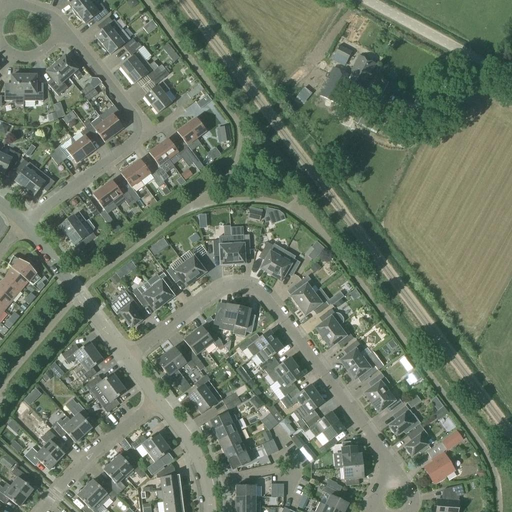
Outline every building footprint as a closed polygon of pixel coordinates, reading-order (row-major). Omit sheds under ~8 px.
[(75,16),(76,15),(90,4),(94,0),(75,0),(69,5),(72,10),(71,11),(74,16),(75,16)] [(90,4),(76,15),(75,16),(75,17),(80,21),(81,20),(84,25),(92,18),(96,23),(107,14),(100,5),(94,9),(90,4)] [(100,48),(102,46),(115,35),(121,30),(113,21),(112,23),(108,18),(98,25),(102,30),(94,37),(98,41),(97,42),(99,47),(100,48)] [(115,35),(102,46),(100,48),(101,48),(105,52),(106,51),(110,56),(129,40),(121,30),(115,35)] [(123,47),(126,52),(136,44),(132,40),(123,47)] [(137,43),(136,44),(126,52),(130,57),(141,48),(137,43)] [(332,60),(344,66),(351,52),(339,46),(332,60)] [(126,76),(140,65),(144,62),(137,53),(119,68),(126,76)] [(347,80),(372,92),(379,78),(370,74),(375,64),(359,55),(347,80)] [(55,64),(67,79),(72,74),(77,80),(81,76),(64,56),(55,64)] [(144,62),(140,65),(126,76),(133,85),(151,70),(153,72),(146,77),(150,81),(164,70),(160,65),(157,68),(153,63),(149,67),(144,62)] [(67,79),(55,64),(46,73),(53,81),(48,85),(57,97),(67,88),(62,83),(67,79)] [(168,75),(167,74),(164,70),(150,81),(154,86),(168,75)] [(23,95),(23,76),(11,76),(11,87),(4,87),(4,102),(13,102),(17,106),(23,106),(23,102),(23,95)] [(23,95),(23,102),(42,102),(42,87),(35,87),(35,76),(23,76),(23,95)] [(320,95),(337,104),(345,89),(327,79),(320,95)] [(393,86),(383,81),(375,94),(386,100),(393,86)] [(143,97),(150,106),(164,95),(168,91),(162,83),(143,97)] [(199,98),(206,92),(200,84),(186,95),(190,100),(197,94),(199,98)] [(80,92),(83,97),(93,89),(90,85),(80,92)] [(93,89),(83,97),(87,102),(97,94),(93,89)] [(310,94),(303,89),(296,98),(302,103),(310,94)] [(164,95),(150,106),(157,115),(171,104),(164,95)] [(200,109),(211,101),(207,95),(195,104),(200,109)] [(352,101),(347,113),(338,130),(338,131),(369,146),(383,117),(352,101)] [(103,122),(103,123),(113,136),(123,129),(116,121),(121,118),(114,108),(100,119),(103,122)] [(75,118),(71,113),(62,120),(66,126),(75,118)] [(47,117),(49,123),(57,120),(55,114),(47,117)] [(185,125),(196,139),(205,132),(195,118),(185,125)] [(113,136),(103,123),(103,122),(100,119),(91,126),(88,122),(83,126),(86,129),(93,139),(98,135),(104,143),(113,136)] [(337,128),(340,122),(333,119),(330,125),(337,128)] [(185,125),(176,132),(187,146),(196,139),(185,125)] [(75,143),(85,158),(94,151),(88,142),(93,139),(86,129),(81,133),(84,137),(75,143)] [(222,146),(230,144),(228,130),(220,132),(222,146)] [(157,146),(169,162),(170,162),(168,160),(177,153),(167,139),(157,146)] [(85,158),(75,143),(65,151),(76,165),(85,158)] [(211,158),(218,152),(213,145),(206,151),(211,158)] [(148,153),(160,169),(161,169),(169,162),(157,146),(148,153)] [(53,151),(62,162),(67,159),(58,147),(53,151)] [(188,148),(183,152),(192,163),(197,160),(188,148)] [(0,154),(0,153),(0,173),(3,175),(8,166),(13,168),(20,155),(9,150),(6,157),(0,154)] [(62,162),(53,151),(54,153),(50,156),(57,166),(62,162)] [(192,163),(183,152),(179,155),(179,156),(187,167),(192,163)] [(34,176),(38,171),(25,160),(24,161),(23,161),(15,170),(20,174),(14,182),(23,189),(34,176)] [(129,167),(140,181),(149,174),(139,160),(129,167)] [(197,160),(192,163),(198,171),(203,168),(197,160)] [(129,167),(120,174),(131,188),(140,181),(129,167)] [(34,176),(23,189),(33,197),(40,188),(46,192),(54,183),(38,171),(34,176)] [(181,177),(184,181),(191,176),(188,172),(181,177)] [(162,182),(155,173),(150,177),(158,188),(164,184),(162,182)] [(112,202),(121,195),(111,181),(101,188),(112,202)] [(112,202),(101,188),(92,195),(103,209),(112,202)] [(132,190),(127,194),(134,203),(139,199),(132,190)] [(134,203),(127,194),(123,197),(121,198),(129,207),(134,203)] [(93,217),(98,213),(89,203),(85,206),(93,217)] [(247,218),(259,221),(261,213),(249,210),(247,218)] [(99,214),(106,224),(111,220),(104,211),(99,214)] [(59,227),(66,236),(80,226),(73,216),(59,227)] [(87,236),(80,226),(66,236),(73,246),(82,240),(85,245),(95,238),(91,233),(87,236)] [(188,239),(192,245),(199,239),(195,233),(188,239)] [(231,245),(232,265),(244,265),(243,253),(249,252),(248,235),(230,236),(231,245)] [(231,245),(230,236),(218,237),(218,241),(212,241),(213,254),(219,254),(219,266),(232,265),(231,245)] [(158,243),(163,250),(168,246),(163,240),(158,243)] [(259,269),(270,276),(280,258),(284,251),(273,245),(272,246),(266,243),(259,256),(265,259),(259,269)] [(311,248),(314,250),(319,255),(320,256),(325,251),(316,243),(311,248)] [(183,264),(195,280),(205,273),(198,264),(203,260),(195,250),(190,253),(193,257),(183,264)] [(280,258),(270,276),(280,282),(286,272),(292,275),(299,263),(293,260),(294,258),(284,251),(280,258)] [(7,266),(10,268),(19,276),(30,263),(27,260),(24,263),(12,256),(12,258),(9,256),(5,263),(8,265),(7,266)] [(30,263),(19,276),(27,282),(32,286),(40,279),(31,269),(34,266),(30,263)] [(315,263),(309,269),(314,274),(320,268),(315,263)] [(195,280),(183,264),(173,272),(170,268),(165,272),(173,282),(178,278),(185,288),(195,280)] [(10,268),(4,279),(19,292),(27,282),(19,276),(10,268)] [(151,289),(163,304),(173,297),(166,288),(171,284),(163,274),(158,277),(161,281),(151,289)] [(109,280),(113,286),(119,281),(115,276),(109,280)] [(290,297),(297,306),(313,294),(310,290),(314,286),(307,276),(296,285),(299,289),(290,297)] [(0,282),(0,292),(11,302),(19,292),(4,279),(0,282)] [(163,304),(151,289),(147,283),(142,286),(132,292),(133,293),(132,294),(141,306),(146,302),(153,312),(163,304)] [(0,308),(3,311),(11,302),(0,292),(0,308)] [(313,294),(297,306),(305,316),(314,309),(318,314),(328,306),(324,301),(320,304),(313,294)] [(112,308),(116,315),(119,313),(125,322),(126,324),(126,325),(128,327),(129,327),(131,329),(141,321),(134,312),(138,308),(129,296),(120,304),(119,303),(115,303),(113,305),(112,308)] [(331,306),(338,301),(334,296),(327,301),(331,306)] [(28,306),(31,302),(27,298),(23,303),(28,306)] [(234,327),(238,307),(226,305),(225,310),(219,309),(216,321),(213,321),(211,330),(220,331),(222,324),(234,327)] [(238,307),(234,327),(232,336),(244,338),(245,334),(251,335),(252,329),(255,316),(249,315),(250,310),(238,307)] [(314,329),(322,339),(338,327),(342,324),(344,322),(344,321),(344,320),(344,319),(343,318),(343,317),(342,316),(341,315),(340,315),(338,314),(337,314),(336,314),(334,314),(330,309),(320,317),(324,322),(314,329)] [(338,327),(322,339),(329,349),(339,342),(342,346),(353,339),(349,334),(342,324),(338,327)] [(192,334),(204,350),(212,343),(217,349),(222,346),(214,335),(210,339),(200,327),(192,334)] [(252,357),(259,352),(275,340),(269,331),(256,340),(253,336),(239,346),(243,351),(246,349),(252,357)] [(192,352),(187,356),(195,366),(200,363),(195,356),(204,350),(192,334),(183,341),(192,352)] [(275,340),(259,352),(266,361),(258,367),(262,372),(263,370),(274,362),(270,358),(282,349),(275,340)] [(339,362),(346,371),(362,359),(359,355),(363,351),(356,341),(345,350),(348,354),(339,362)] [(79,364),(95,352),(94,349),(94,345),(90,345),(89,343),(77,352),(73,347),(61,356),(68,365),(76,359),(79,364)] [(164,355),(177,371),(185,364),(190,370),(195,366),(187,356),(182,360),(173,348),(164,355)] [(95,352),(79,364),(83,369),(75,375),(82,384),(94,375),(90,370),(102,361),(101,359),(101,355),(97,354),(95,352)] [(400,354),(395,357),(404,370),(409,366),(400,354)] [(173,377),(177,383),(183,379),(177,371),(164,355),(156,362),(170,380),(173,377)] [(263,370),(274,384),(275,383),(296,367),(289,358),(277,367),(274,362),(263,370)] [(362,359),(346,371),(354,381),(363,374),(367,379),(377,371),(373,366),(369,369),(362,359)] [(52,364),(48,368),(49,370),(52,373),(56,369),(52,364)] [(277,389),(284,398),(294,390),(291,385),(303,376),(296,367),(275,383),(279,388),(277,389)] [(42,378),(46,382),(51,378),(47,374),(42,378)] [(99,390),(102,395),(118,383),(117,381),(117,376),(113,376),(112,374),(100,383),(96,378),(85,386),(92,395),(99,390)] [(363,394),(371,404),(387,392),(383,387),(388,383),(380,374),(369,382),(373,387),(363,394)] [(187,397),(194,406),(210,394),(214,391),(208,382),(209,381),(206,376),(195,384),(199,388),(187,397)] [(250,380),(247,376),(241,380),(245,384),(250,380)] [(177,383),(181,388),(179,390),(182,394),(190,388),(183,379),(177,383)] [(118,383),(102,395),(106,400),(100,405),(107,414),(117,406),(113,401),(125,392),(124,390),(124,386),(120,385),(118,383)] [(284,398),(278,402),(285,411),(297,402),(301,406),(317,394),(310,385),(298,394),(294,390),(284,398)] [(210,394),(194,406),(200,415),(221,400),(214,391),(210,394)] [(387,392),(371,404),(378,414),(387,407),(391,411),(402,404),(398,399),(394,402),(387,392)] [(225,406),(237,399),(235,394),(222,401),(225,406)] [(317,394),(301,406),(292,413),(299,422),(297,425),(300,428),(315,417),(311,412),(323,403),(317,394)] [(238,399),(242,404),(247,401),(244,395),(238,399)] [(33,403),(27,398),(24,401),(29,406),(33,403)] [(417,404),(413,398),(406,403),(411,409),(417,404)] [(14,408),(19,412),(26,404),(21,399),(14,408)] [(237,399),(225,406),(228,412),(241,404),(237,399)] [(77,404),(69,411),(74,417),(70,422),(83,437),(85,435),(89,435),(90,430),(91,429),(81,418),(86,414),(77,404)] [(402,431),(405,435),(414,428),(408,419),(412,416),(405,406),(394,415),(397,419),(388,427),(389,429),(390,431),(391,432),(392,434),(394,434),(395,437),(402,431)] [(44,420),(53,415),(49,408),(40,414),(44,420)] [(208,422),(213,432),(231,424),(237,421),(234,416),(228,418),(226,413),(208,422)] [(315,438),(321,434),(337,421),(330,413),(318,422),(315,417),(300,428),(303,433),(308,430),(315,438)] [(273,428),(277,424),(269,414),(265,418),(273,428)] [(83,437),(70,422),(66,418),(62,422),(59,420),(51,427),(60,437),(65,433),(75,444),(76,443),(80,443),(81,439),(83,437)] [(268,432),(273,428),(265,418),(260,422),(268,432)] [(237,421),(231,424),(213,432),(217,442),(241,431),(237,421)] [(321,447),(325,452),(336,444),(332,439),(344,430),(337,421),(321,434),(328,442),(321,447)] [(403,447),(405,450),(406,451),(406,453),(408,454),(409,455),(411,457),(418,452),(420,455),(429,448),(423,440),(428,437),(419,426),(408,434),(413,440),(403,447)] [(41,449),(56,463),(58,461),(62,461),(62,457),(64,455),(53,445),(57,440),(48,431),(40,439),(46,445),(41,449)] [(241,431),(217,442),(222,452),(246,441),(241,431)] [(447,450),(461,440),(456,432),(441,443),(447,450)] [(141,446),(147,454),(163,442),(161,440),(162,436),(158,435),(156,433),(144,442),(140,437),(130,445),(134,450),(141,446)] [(272,440),(267,443),(272,454),(278,452),(272,440)] [(222,452),(226,461),(245,453),(250,450),(246,441),(222,452)] [(163,442),(147,454),(154,463),(146,469),(151,476),(163,467),(170,464),(172,462),(172,461),(166,454),(170,451),(169,450),(169,445),(165,445),(163,442)] [(341,456),(342,469),(362,467),(361,454),(357,455),(356,447),(350,447),(350,442),(341,443),(341,448),(340,448),(341,456)] [(267,443),(266,443),(261,445),(267,457),(272,454),(267,443)] [(304,447),(299,450),(300,452),(303,455),(309,450),(305,446),(304,447)] [(56,463),(41,449),(37,454),(31,448),(23,457),(33,466),(37,461),(48,471),(49,470),(54,470),(54,465),(56,463)] [(424,469),(432,483),(433,482),(435,484),(445,478),(444,476),(453,470),(442,452),(431,459),(433,463),(424,469)] [(245,453),(226,461),(231,472),(249,463),(245,453)] [(111,463),(124,478),(132,471),(140,479),(145,475),(134,462),(129,467),(119,456),(117,457),(113,457),(113,461),(111,463)] [(107,486),(116,496),(125,488),(119,482),(124,478),(111,463),(108,465),(104,465),(104,469),(102,471),(113,482),(107,486)] [(161,490),(180,488),(178,476),(175,476),(174,469),(170,465),(156,475),(156,479),(160,479),(161,490)] [(362,467),(342,469),(343,481),(345,481),(345,487),(358,485),(358,479),(363,479),(362,467)] [(10,487),(26,499),(27,497),(32,496),(31,492),(32,490),(21,481),(25,476),(14,468),(10,473),(17,478),(10,487)] [(112,501),(116,496),(107,486),(102,491),(92,481),(91,482),(86,482),(86,486),(84,488),(98,503),(102,506),(110,499),(112,501)] [(26,499),(10,487),(6,484),(2,489),(0,486),(0,501),(3,504),(7,499),(19,508),(20,506),(24,506),(24,502),(26,499)] [(234,498),(254,498),(254,487),(234,486),(234,498)] [(433,511),(456,511),(458,502),(457,502),(458,497),(463,495),(460,486),(442,491),(444,498),(444,501),(436,500),(436,507),(434,507),(433,511)] [(325,506),(338,511),(343,511),(348,504),(334,498),(337,492),(325,487),(322,492),(329,496),(325,506)] [(102,506),(98,503),(84,488),(82,491),(78,491),(78,495),(76,496),(87,507),(82,511),(98,511),(97,511),(102,506)] [(163,502),(181,500),(180,488),(161,490),(163,502)] [(234,498),(234,508),(260,509),(260,503),(254,503),(254,498),(234,498)] [(163,511),(182,511),(183,511),(181,500),(163,502),(163,511)]
